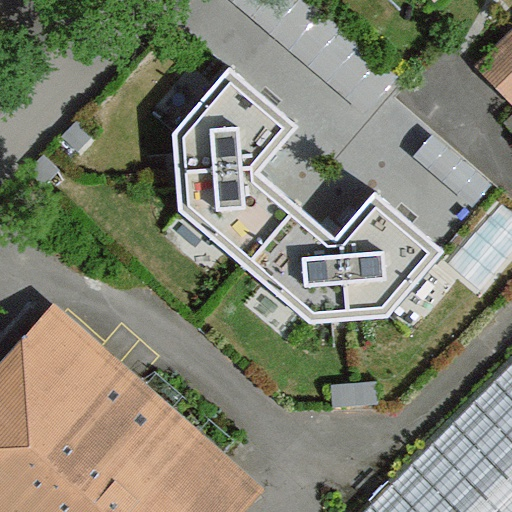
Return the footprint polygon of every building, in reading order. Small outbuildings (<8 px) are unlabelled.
[(511,34),(479,65),(511,99),(511,34)] [(253,265),(300,210),(260,177),(261,168),(296,127),(235,73),(181,136),(189,210),(253,265)] [(337,240),(300,210),(253,265),(320,318),(390,312),(442,251),(379,198),(345,238),(337,240)] [(225,511),(240,495),(54,329),(0,390),(0,511),(225,511)] [(511,511),(511,365),(365,511),(511,511)]
